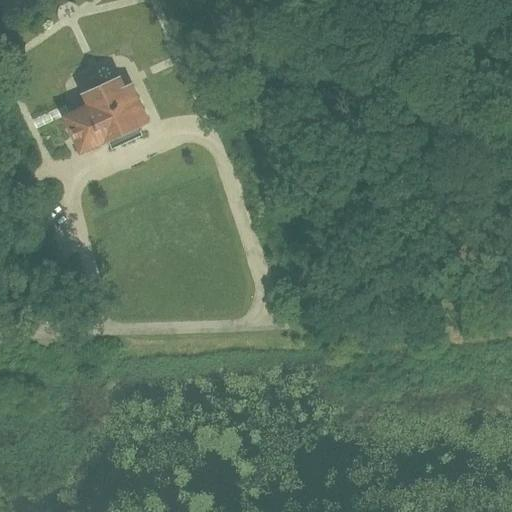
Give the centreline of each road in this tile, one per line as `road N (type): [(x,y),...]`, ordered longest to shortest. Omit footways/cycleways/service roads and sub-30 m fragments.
road 1 (track): [(81,176),(70,198),(95,330),(511,313)]
road 2 (track): [(269,323),(270,299),(221,150),(211,141),(175,138),(81,176)]
